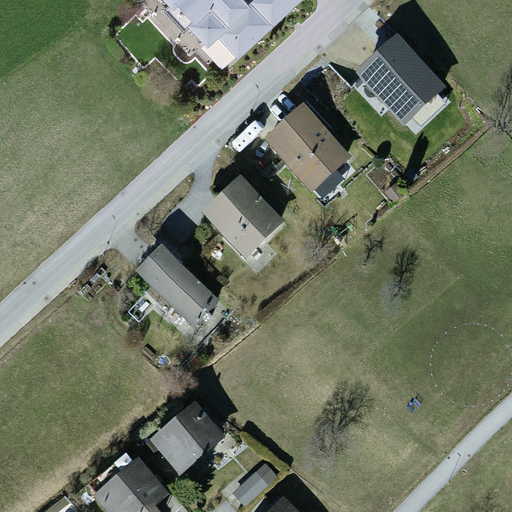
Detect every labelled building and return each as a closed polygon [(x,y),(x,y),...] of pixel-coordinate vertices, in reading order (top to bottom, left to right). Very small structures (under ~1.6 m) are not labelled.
[(167,0),(212,46),(227,32),(249,54),(305,0),(167,0)] [(441,87),(397,38),(359,71),(404,120),(441,87)] [(356,161),(305,106),(264,143),(315,198),(356,161)] [(288,230),(240,181),(203,217),(251,266),(288,230)] [(225,307),(165,247),(134,278),(194,338),(225,307)] [(231,437),(197,399),(152,439),(187,477),(231,437)] [(174,493),(130,452),(86,499),(99,511),(156,511),(174,493)] [(268,467),(237,495),(249,507),(279,479),(268,467)] [(301,511),(283,495),(267,511),(301,511)]
